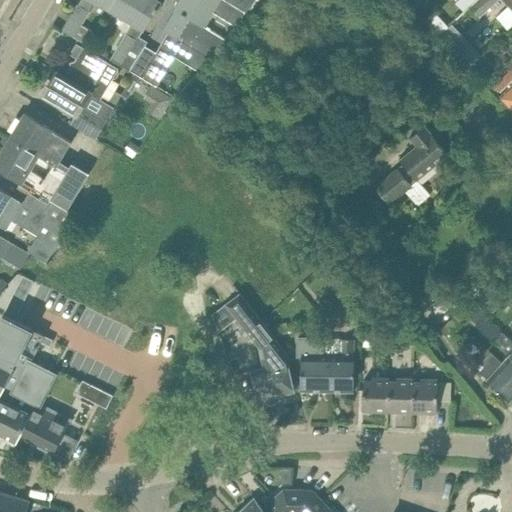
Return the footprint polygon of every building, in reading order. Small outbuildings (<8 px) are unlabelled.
[(80,0),(73,13),(94,26),(105,8),(113,13),(120,0),(80,0)] [(120,0),(113,13),(131,24),(126,32),(125,32),(116,47),(117,48),(110,59),(129,70),(144,45),(137,40),(154,11),(155,12),(158,8),(156,7),(160,2),(156,0),(120,0)] [(156,52),(150,62),(165,71),(174,55),(199,70),(209,58),(225,39),(204,26),(213,11),(236,26),(245,11),(232,4),(226,0),(181,0),(175,10),(179,12),(167,32),(168,32),(156,52)] [(226,0),(232,4),(245,11),(254,0),(226,0)] [(455,0),(464,10),(468,6),(474,0),(455,0)] [(479,17),(496,0),(474,0),(468,6),(479,17)] [(440,35),(449,26),(446,23),(445,24),(436,14),(428,22),(440,35)] [(69,17),(62,30),(84,43),(92,31),(69,17)] [(101,98),(118,69),(76,43),(69,54),(77,59),(79,67),(74,69),(76,74),(72,81),(101,98)] [(150,62),(141,76),(156,86),(165,71),(150,62)] [(100,99),(101,98),(72,81),(53,70),(50,75),(49,74),(46,79),(48,80),(41,92),(76,113),(71,122),(96,137),(106,119),(82,105),(89,93),(100,99)] [(511,86),(500,98),(511,111),(511,86)] [(113,91),(106,104),(113,108),(120,95),(113,91)] [(25,114),(10,139),(37,155),(38,154),(56,165),(60,159),(70,142),(53,132),(54,130),(25,112),(24,113),(25,114)] [(410,137),(417,145),(400,159),(403,163),(376,186),(389,202),(448,153),(424,125),(410,137)] [(71,166),(60,159),(56,165),(38,154),(37,155),(10,139),(0,155),(0,167),(22,181),(22,180),(32,185),(28,191),(48,203),(65,214),(89,173),(73,163),(71,166)] [(319,181),(344,212),(361,199),(350,185),(356,181),(341,163),(319,181)] [(65,214),(48,203),(28,191),(21,202),(11,196),(12,195),(0,188),(0,224),(6,228),(15,214),(19,216),(16,222),(38,235),(28,251),(46,262),(49,256),(52,258),(68,239),(63,235),(73,219),(65,214)] [(0,255),(2,257),(5,252),(11,242),(3,237),(0,235),(0,255)] [(498,284),(492,275),(470,289),(476,299),(498,284)] [(23,276),(20,283),(31,288),(34,281),(23,276)] [(20,283),(16,290),(27,295),(31,288),(20,283)] [(344,288),(336,296),(349,309),(357,301),(344,288)] [(16,290),(12,297),(24,302),(27,295),(16,290)] [(240,292),(211,313),(218,331),(236,317),(258,345),(262,368),(252,370),(254,379),(259,398),(294,390),(289,371),(287,362),(286,361),(290,358),(240,292)] [(12,297),(9,304),(20,309),(24,302),(12,297)] [(484,315),(472,302),(463,311),(476,323),(484,315)] [(9,304),(5,311),(16,316),(20,309),(9,304)] [(0,433),(15,441),(19,434),(35,402),(40,405),(56,373),(53,372),(50,370),(31,361),(41,342),(45,335),(21,323),(4,314),(0,321),(0,433)] [(494,340),(509,355),(511,357),(511,342),(511,341),(511,340),(502,331),(494,340)] [(45,335),(41,342),(50,346),(53,340),(54,339),(45,335)] [(297,354),(301,354),(301,391),(335,391),(335,373),(321,373),(321,338),(297,338),(297,354)] [(335,373),(335,391),(353,391),(354,338),(321,338),(321,373),(335,373)] [(510,401),(511,398),(511,357),(509,355),(502,362),(487,348),(472,365),(486,378),(486,379),(510,401)] [(363,410),(388,411),(389,377),(372,377),(372,380),(363,380),(363,410)] [(388,411),(412,412),(413,378),(396,378),(396,380),(389,380),(389,377),(388,411)] [(413,378),(412,412),(437,412),(437,401),(438,382),(438,378),(421,378),(421,381),(413,381),(413,378)] [(438,382),(437,401),(450,401),(450,379),(438,378),(438,382)] [(99,387),(92,400),(107,407),(113,395),(99,387)] [(35,402),(19,434),(41,446),(54,452),(55,451),(68,457),(77,440),(64,433),(70,421),(68,419),(57,414),(45,407),(40,405),(35,402)] [(284,489),(263,508),(267,511),(307,511),(306,511),(320,498),(312,489),(284,489)] [(25,511),(29,500),(0,491),(0,511),(25,511)] [(254,498),(238,511),(267,511),(263,508),(254,498)] [(333,511),(320,498),(306,511),(307,511),(333,511)]
